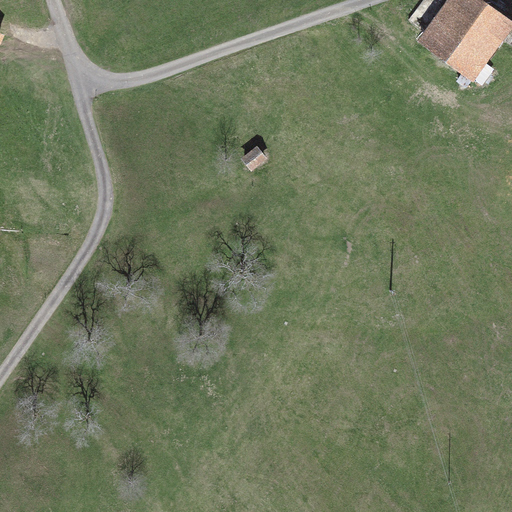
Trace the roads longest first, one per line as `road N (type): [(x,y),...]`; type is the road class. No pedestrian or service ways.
road 1 (track): [(75,90),(102,208),(85,255),(0,379)]
road 2 (track): [(75,90),(369,0)]
